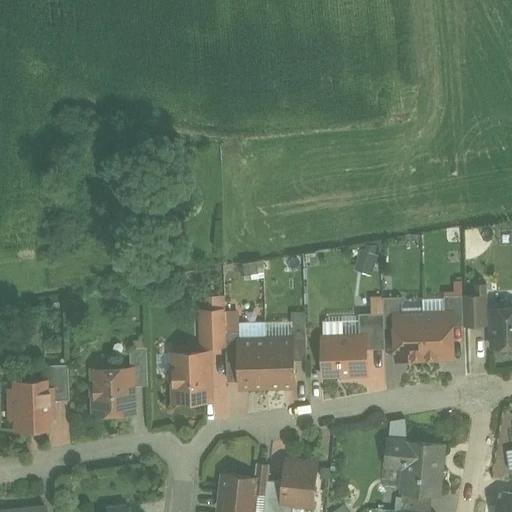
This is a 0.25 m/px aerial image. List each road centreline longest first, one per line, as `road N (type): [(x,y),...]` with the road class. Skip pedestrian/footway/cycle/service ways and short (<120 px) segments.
road 1 (residential): [(192,455),(216,438),(492,394)]
road 2 (residential): [(0,475),(153,449),(192,455)]
road 3 (residential): [(492,394),(470,511)]
